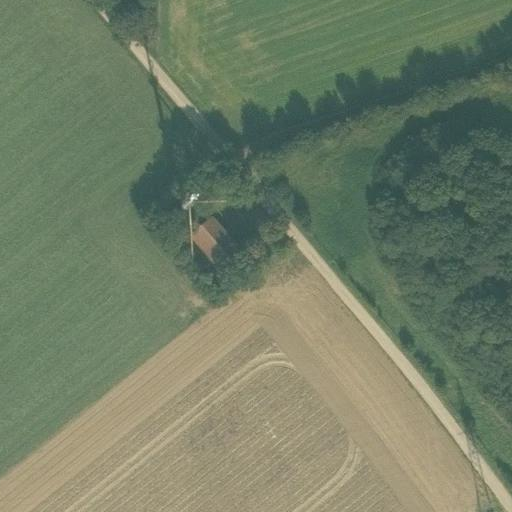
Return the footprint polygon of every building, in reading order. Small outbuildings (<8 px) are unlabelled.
[(194,196),(200,204),(208,198),(202,190),(194,196)] [(234,198),(236,206),(243,204),(242,196),(234,198)] [(156,221),(179,249),(187,242),(185,239),(179,232),(173,225),(167,217),(164,214),(156,221)] [(221,273),(221,274),(222,273),(231,265),(231,266),(232,265),(240,257),(241,257),(242,257),(241,256),(240,256),(211,221),(210,220),(209,221),(201,228),(200,228),(199,229),(200,229),(191,237),(191,236),(190,237),(191,238),(221,273)] [(188,265),(189,274),(197,272),(196,264),(188,265)]
